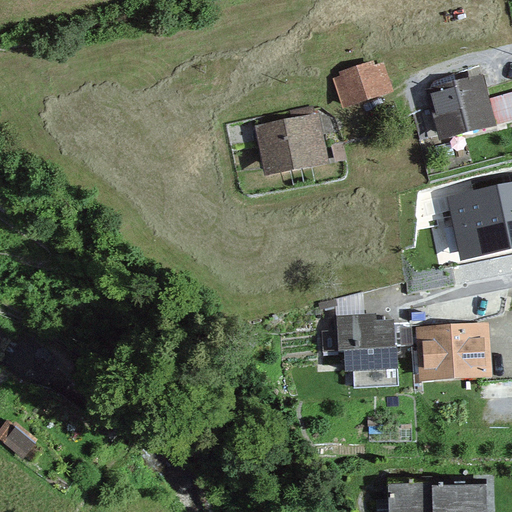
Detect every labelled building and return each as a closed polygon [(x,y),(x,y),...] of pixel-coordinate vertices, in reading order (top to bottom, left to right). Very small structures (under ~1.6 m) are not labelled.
[(344,77),(334,81),(343,105),(388,90),(383,66),(371,69),(370,66),(343,74),(344,77)] [(489,122),(479,84),(456,90),(455,86),(447,88),(444,78),(433,84),(430,91),(432,96),(418,100),(428,138),(489,122)] [(511,96),(494,102),(499,120),(511,116),(511,96)] [(321,158),(312,110),(292,114),(294,125),(265,130),(272,167),(321,158)] [(479,330),(481,371),(482,382),(511,380),(511,288),(428,305),(429,333),(479,330)] [(343,352),(344,371),(354,371),(355,387),(396,384),(393,323),(371,324),(371,317),(336,319),(338,353),(343,352)] [(479,330),(429,333),(432,374),(481,371),(479,330)] [(247,332),(237,340),(245,350),(255,342),(247,332)] [(2,437),(24,455),(33,443),(11,426),(2,437)] [(432,511),(432,480),(412,481),(411,475),(387,476),(388,511),(432,511)] [(448,478),(432,478),(432,480),(432,511),(481,511),(480,483),(448,484),(448,478)]
